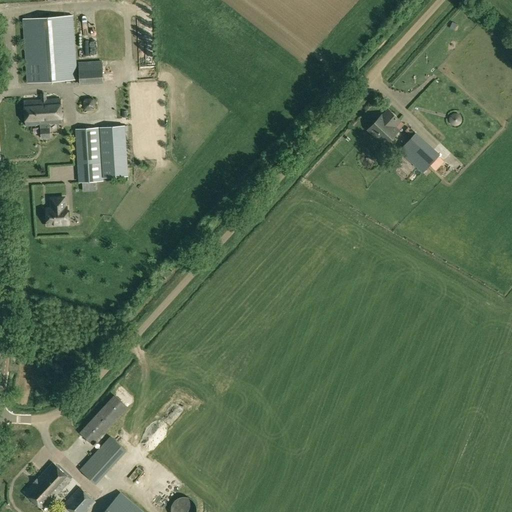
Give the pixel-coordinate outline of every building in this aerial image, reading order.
[(23,19),(28,83),(77,79),(73,15),(23,19)] [(78,62),(79,78),(103,77),(102,61),(78,62)] [(40,125),(41,134),(50,133),(49,124),(62,123),(60,99),(24,101),(26,126),(40,125)] [(368,130),(385,145),(398,131),(394,126),(400,120),(388,109),(382,116),(382,115),(368,130)] [(451,120),(458,125),(463,117),(457,113),(451,120)] [(423,127),(426,123),(416,115),(413,118),(423,127)] [(105,127),(109,178),(126,177),(122,126),(105,127)] [(76,129),(79,182),(103,181),(99,128),(76,129)] [(399,151),(422,173),(430,165),(436,170),(444,161),(438,156),(414,134),(399,151)] [(46,209),(47,225),(68,224),(67,208),(65,208),(64,198),(51,199),(51,208),(46,209)] [(80,433),(93,444),(127,407),(115,396),(80,433)] [(96,483),(126,451),(110,436),(80,469),(96,483)] [(216,463),(223,456),(204,440),(198,446),(216,463)] [(71,479),(53,462),(25,492),(43,509),(58,494),(71,479)] [(185,484),(175,474),(172,476),(168,472),(161,478),(176,493),(185,484)] [(85,511),(95,501),(80,487),(64,504),(72,511),(85,511)] [(143,511),(120,492),(103,511),(143,511)] [(171,510),(171,511),(196,511),(197,511),(197,509),(197,507),(196,505),(195,503),(194,501),(193,500),(191,499),(189,498),(187,497),(185,497),(183,496),(181,497),(179,497),(178,498),(176,499),(174,501),(173,502),(172,504),(171,506),(171,508),(171,510)]
